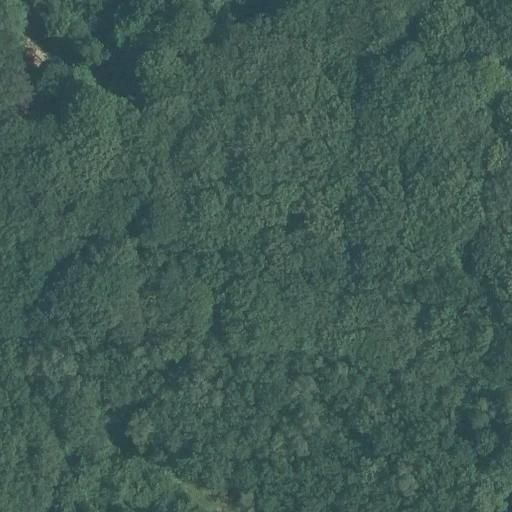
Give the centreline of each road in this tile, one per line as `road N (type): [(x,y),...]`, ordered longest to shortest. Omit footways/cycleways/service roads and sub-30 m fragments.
road 1 (track): [(80,268),(511,334)]
road 2 (track): [(308,0),(80,268)]
